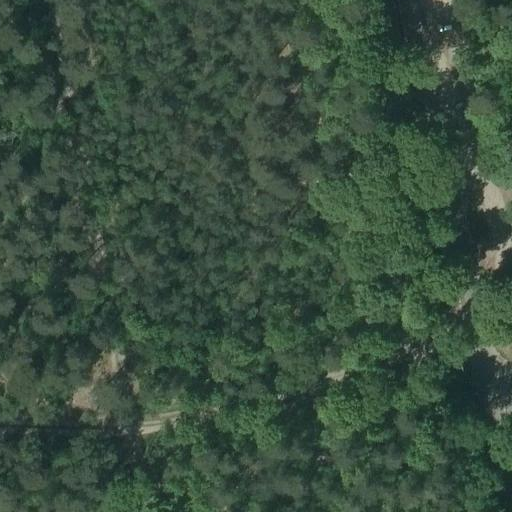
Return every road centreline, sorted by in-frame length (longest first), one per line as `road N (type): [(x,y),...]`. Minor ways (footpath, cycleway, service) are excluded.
road 1 (track): [(125,421),(38,0)]
road 2 (secondary): [(487,385),(409,0)]
road 3 (track): [(448,338),(188,414),(125,421)]
road 4 (track): [(125,421),(0,419)]
road 5 (secondary): [(511,505),(487,385)]
